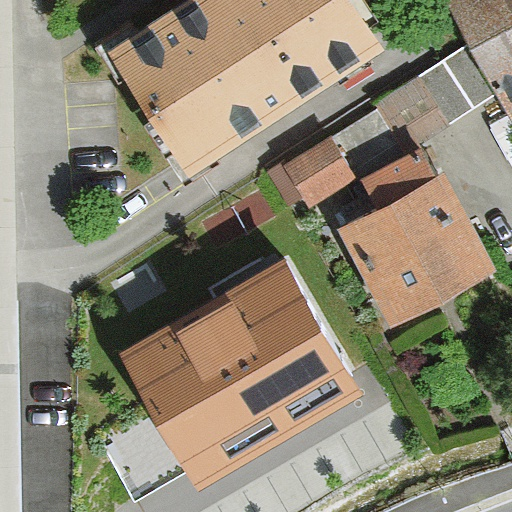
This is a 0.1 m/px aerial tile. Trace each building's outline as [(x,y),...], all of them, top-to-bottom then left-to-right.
[(175,0),(112,42),(191,161),(377,39),(350,0),(175,0)] [(511,0),(451,0),(511,108),(511,0)] [(381,201),(434,171),(416,139),(496,94),(473,52),(287,157),(312,202),(364,172),(381,201)] [(381,201),(340,224),(392,316),(493,259),(441,167),(434,171),(381,201)] [(283,252),(122,345),(199,476),(359,383),(283,252)]
